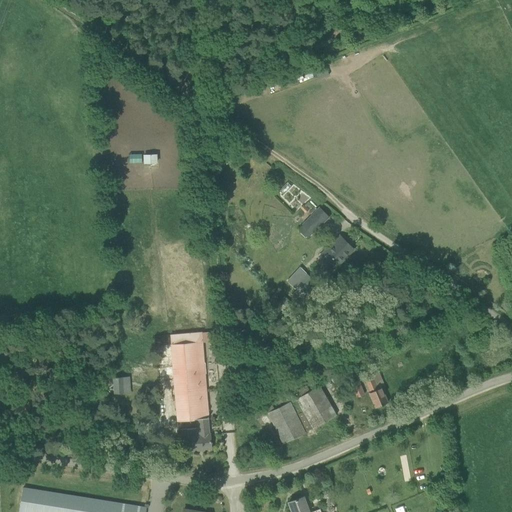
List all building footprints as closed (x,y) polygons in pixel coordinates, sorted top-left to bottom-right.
[(316,79),(327,74),(323,64),(312,69),(316,79)] [(226,145),(232,149),(236,142),(230,138),(226,145)] [(141,163),(155,162),(155,153),(141,154),(141,163)] [(312,233),(319,226),(311,218),(304,225),(312,233)] [(334,246),(333,245),(321,258),(326,262),(322,267),(322,271),(324,273),(329,273),(333,268),(334,269),(353,248),(345,239),(340,244),(339,243),(335,248),(334,246)] [(300,309),(315,293),(308,287),(314,280),(301,268),(289,282),(299,291),(293,297),(299,302),(296,305),(300,309)] [(199,435),(209,434),(208,418),(209,418),(202,332),(170,335),(178,421),(198,419),(199,428),(199,435)] [(151,371),(150,361),(131,362),(132,372),(151,371)] [(375,408),(388,402),(382,387),(385,386),(379,371),(364,377),(371,392),(369,392),(375,408)] [(115,393),(130,392),(129,377),(114,378),(115,393)] [(357,397),(364,394),(358,380),(351,383),(357,397)] [(319,385),(300,397),(298,398),(314,428),(336,415),(319,385)] [(268,412),(283,443),(305,433),(305,432),(314,428),(298,398),(295,400),(292,394),(277,402),(279,407),(273,410),(271,406),(266,408),(268,412)] [(199,435),(199,428),(187,429),(189,451),(200,450),(199,449),(202,448),(202,450),(212,449),(210,434),(209,434),(199,435)] [(19,511),(145,511),(147,508),(23,488),(19,511)] [(289,502),(292,511),(309,511),(303,496),(289,502)]
